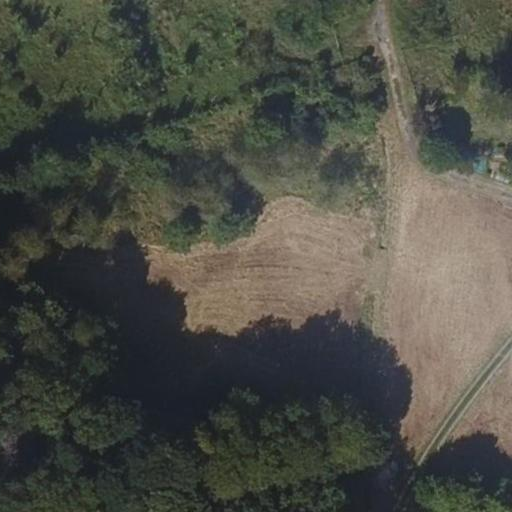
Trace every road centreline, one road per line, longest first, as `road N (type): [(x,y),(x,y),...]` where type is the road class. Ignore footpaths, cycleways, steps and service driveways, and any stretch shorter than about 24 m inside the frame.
road 1 (track): [(511,215),(449,194),(419,166),(389,112),(355,0)]
road 2 (track): [(511,333),(440,424),(400,511)]
